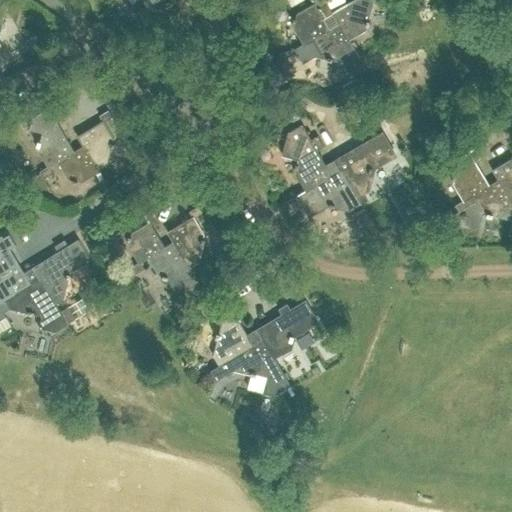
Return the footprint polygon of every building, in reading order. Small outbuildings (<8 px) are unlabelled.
[(304,44),(330,29),(313,0),(311,0),(313,3),(296,13),(295,17),(293,16),(292,21),(294,22),(293,26),(303,44),(304,44)] [(349,39),(365,29),(367,25),(368,25),(370,20),(368,19),(373,2),(371,0),(354,0),(333,12),(340,23),(349,39)] [(349,39),(340,23),(330,29),(304,44),(303,44),(294,49),(298,56),(308,50),(311,54),(333,60),(333,58),(350,62),(359,57),(349,39)] [(53,103),(32,115),(29,126),(42,130),(39,139),(37,139),(36,144),(38,144),(37,149),(46,166),(56,160),(73,151),(53,115),(58,112),(53,103)] [(76,136),(82,146),(97,172),(102,180),(103,180),(98,170),(105,166),(110,148),(112,148),(114,143),(111,143),(113,139),(103,122),(111,117),(108,110),(99,115),(103,121),(76,136)] [(306,188),(306,189),(315,184),(332,174),(319,152),(318,149),(324,147),(318,136),(311,139),(303,124),(289,132),(282,155),(300,160),(299,163),(297,163),(295,168),(297,169),(297,172),(306,188)] [(335,160),(341,170),(350,185),(351,185),(357,194),(362,192),(367,188),(371,172),(372,173),(373,167),(373,166),(394,154),(382,133),(335,160)] [(97,172),(82,146),(73,151),(56,160),(57,161),(66,178),(70,179),(70,181),(75,183),(75,181),(80,182),(97,172)] [(476,196),(492,187),(490,184),(476,159),(480,156),(475,147),(471,149),(460,155),(456,173),(453,172),(452,177),(454,177),(453,183),(462,200),(464,202),(476,196)] [(502,181),(511,198),(511,157),(492,169),(499,183),(502,181)] [(350,185),(341,170),(332,174),(315,184),(306,189),(306,188),(296,194),(300,202),(311,196),(307,190),(316,185),(325,201),(331,203),(331,205),(336,206),(336,203),(354,208),(361,204),(350,185)] [(499,183),(492,187),(476,196),(464,202),(462,200),(455,205),(459,212),(478,201),(484,211),(490,213),(489,215),(494,216),(495,214),(510,218),(511,217),(511,198),(502,181),(499,183)] [(188,267),(190,266),(199,261),(204,244),(205,244),(207,239),(205,238),(206,234),(196,216),(203,212),(199,205),(189,211),(192,217),(168,231),(174,241),(188,267)] [(149,256),(165,246),(152,222),(159,218),(153,207),(144,212),(149,222),(132,231),(131,235),(129,234),(127,239),(130,240),(129,244),(139,262),(130,266),(135,274),(145,268),(142,262),(150,258),(149,256)] [(0,299),(30,282),(10,248),(16,245),(9,234),(4,237),(3,237),(0,238),(0,299)] [(39,276),(55,304),(56,303),(63,299),(67,282),(72,283),(73,278),(69,277),(70,271),(86,262),(88,255),(79,239),(69,245),(65,238),(55,244),(58,251),(33,265),(39,276)] [(174,241),(165,246),(149,256),(150,258),(160,276),(162,277),(161,278),(165,279),(166,278),(169,279),(175,290),(183,293),(200,283),(190,266),(188,267),(174,241)] [(39,276),(30,282),(0,299),(0,319),(7,316),(5,312),(11,308),(28,312),(28,313),(36,315),(36,314),(42,315),(39,327),(56,330),(68,324),(67,323),(75,318),(70,310),(62,314),(56,303),(55,304),(39,276)] [(272,354),(289,344),(291,340),(295,341),(296,335),(292,334),(297,317),(291,308),(290,308),(287,303),(278,308),(281,314),(257,328),(262,337),(272,354)] [(253,343),(247,333),(242,323),(239,319),(246,315),(241,305),(224,314),(219,332),(218,332),(216,338),(218,339),(214,355),(218,362),(253,343)] [(290,385),(285,377),(275,359),(272,354),(262,337),(253,343),(218,362),(221,367),(225,374),(233,369),(257,375),(258,373),(268,375),(263,391),(274,394),(290,385)]
